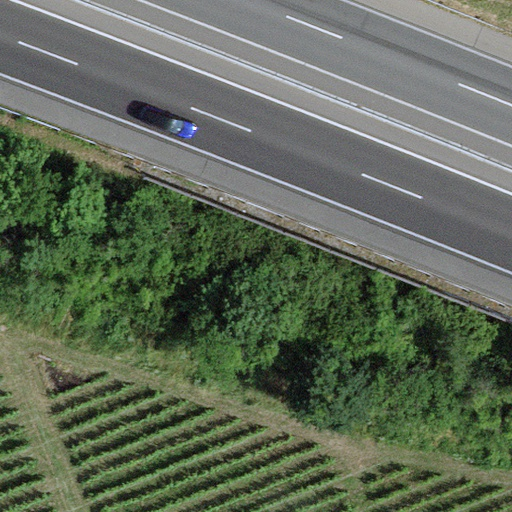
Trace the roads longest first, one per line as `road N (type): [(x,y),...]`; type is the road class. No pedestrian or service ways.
road 1 (motorway): [(0,36),(511,236)]
road 2 (motorway): [(511,107),(236,0)]
